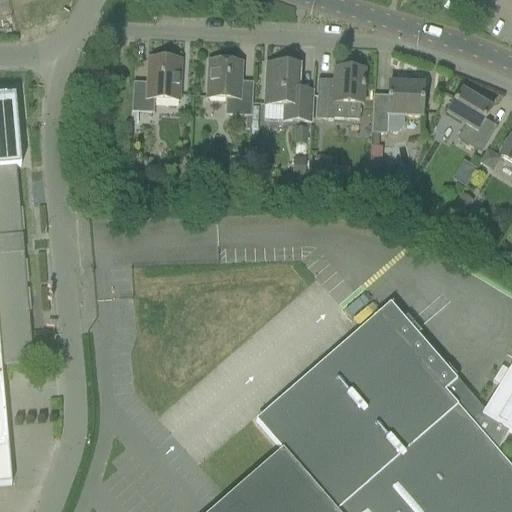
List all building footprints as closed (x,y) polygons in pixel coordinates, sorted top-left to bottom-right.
[(131,116),(150,117),(154,117),(154,104),(179,105),(180,84),(181,64),(146,63),(146,86),(132,86),(131,116)] [(208,66),(207,86),(206,103),(226,103),(225,119),(250,121),(251,110),(251,106),(252,86),(239,85),(240,67),(208,66)] [(266,69),(265,89),(264,109),(284,110),(284,126),(310,127),(310,116),(312,96),(298,95),(299,70),(266,69)] [(317,83),(316,103),(316,106),(315,122),(332,123),(332,121),(358,123),(358,107),(362,108),(362,94),(364,74),(334,72),(333,84),(317,83)] [(372,99),(371,119),(370,137),(372,137),(372,150),(378,150),(378,137),(386,137),(386,135),(396,136),(403,130),(403,121),(420,121),(421,109),(422,89),(387,87),(387,99),(372,99)] [(480,158),(486,148),(496,131),(484,123),(490,113),(460,95),(450,112),(446,119),(463,129),(455,143),(480,158)] [(250,121),(249,139),(256,139),(258,111),(251,110),(250,121)] [(294,131),(293,147),(295,147),(306,148),(307,131),(294,131)] [(511,139),(507,147),(500,160),(511,167),(511,139)] [(244,173),(245,160),(230,159),(229,172),(244,173)] [(331,168),(331,160),(313,160),(312,182),(348,183),(349,169),(331,168)] [(292,161),(292,176),(303,177),(304,161),(292,161)] [(0,308),(5,308),(27,307),(22,253),(19,253),(18,244),(21,243),(15,168),(0,169),(0,308)] [(461,198),(454,210),(464,216),(471,204),(461,198)] [(439,204),(435,212),(447,218),(451,209),(439,204)] [(453,296),(419,330),(424,335),(458,301),(453,296)] [(5,308),(0,308),(0,488),(10,487),(10,483),(7,448),(1,383),(0,369),(32,366),(32,364),(29,329),(27,307),(5,308)] [(281,455),(214,511),(511,511),(511,474),(495,455),(508,435),(511,437),(511,366),(508,374),(501,370),(492,385),(499,389),(483,415),(457,385),(389,307),(254,424),(281,455)]
